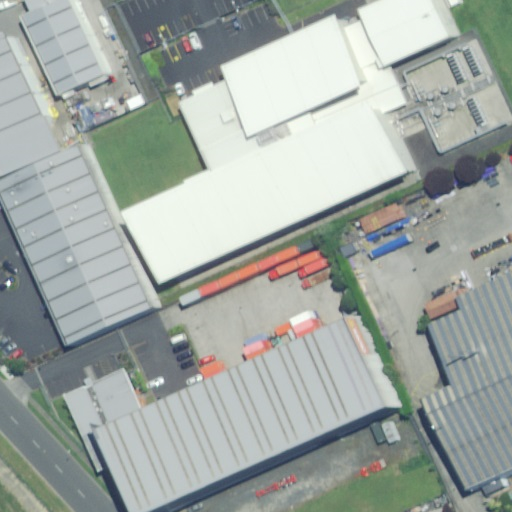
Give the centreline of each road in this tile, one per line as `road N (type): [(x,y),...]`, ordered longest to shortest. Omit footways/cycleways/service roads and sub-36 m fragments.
road 1 (tertiary): [(96,511),(0,405)]
road 2 (unknown): [(270,511),(393,455)]
